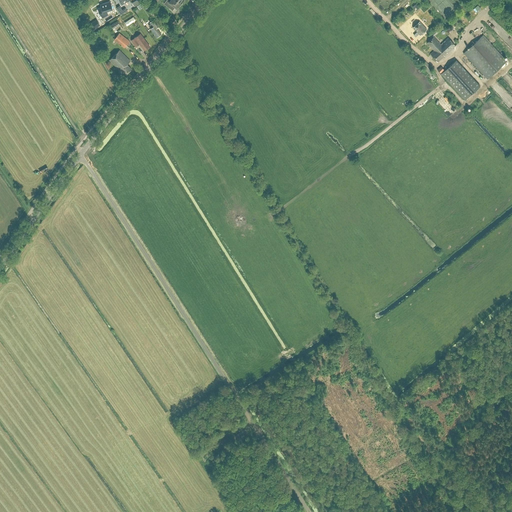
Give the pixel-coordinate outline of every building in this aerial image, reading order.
[(177,0),(166,0),(164,3),(170,8),(172,5),(177,8),(179,6),(179,7),(182,4),(181,3),(177,0)] [(100,4),(101,7),(98,8),(99,12),(102,17),(108,14),(106,10),(112,8),(110,1),(103,3),(100,4)] [(415,2),(410,7),(413,11),(419,6),(415,2)] [(479,3),(473,9),(476,12),(482,6),(479,3)] [(125,7),(122,9),(120,5),(116,7),(118,11),(121,15),(127,11),(125,7)] [(133,16),(125,22),(127,25),(136,20),(133,16)] [(151,28),(150,28),(156,37),(161,33),(157,27),(158,26),(156,22),(159,20),(156,17),(150,22),(151,24),(150,27),(151,28)] [(118,21),(111,25),(115,32),(122,28),(118,21)] [(420,35),(427,29),(419,21),(413,27),(417,32),(414,35),(415,37),(419,34),(420,35)] [(124,48),(130,41),(119,33),(114,40),(117,42),(124,48)] [(139,34),(135,37),(131,40),(136,46),(139,43),(144,50),(150,46),(143,37),(142,38),(139,34)] [(487,78),(506,61),(483,35),(463,53),(487,78)] [(434,50),(430,54),(438,62),(444,55),(443,54),(446,52),(447,53),(455,46),(448,38),(441,44),(434,36),(427,43),(434,50)] [(119,50),(109,60),(120,71),(121,69),(126,74),(131,68),(127,64),(130,61),(119,50)] [(465,99),(480,85),(456,59),(441,73),(465,99)] [(437,74),(424,61),(420,65),(433,78),(437,74)] [(454,107),(450,104),(445,111),(450,114),(454,107)]
